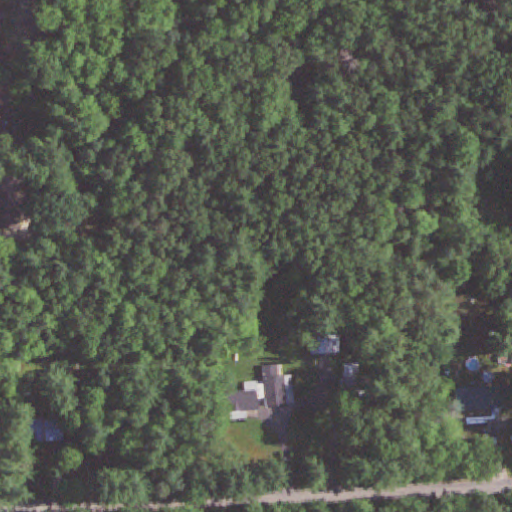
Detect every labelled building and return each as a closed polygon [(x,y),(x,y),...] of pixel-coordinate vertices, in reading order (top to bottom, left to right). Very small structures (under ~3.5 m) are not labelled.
[(0,90),(0,111),(14,112),(14,91),(0,90)] [(0,141),(17,142),(17,117),(0,117),(0,141)] [(25,231),(25,172),(1,172),(1,231),(25,231)] [(310,356),(332,356),(332,338),(310,338),(310,356)] [(294,407),(291,377),(277,378),(277,367),(260,369),(263,410),(294,407)] [(242,385),(242,394),(213,395),(214,415),(255,413),(254,384),(242,385)] [(450,390),(450,413),(495,413),(495,390),(450,390)]
